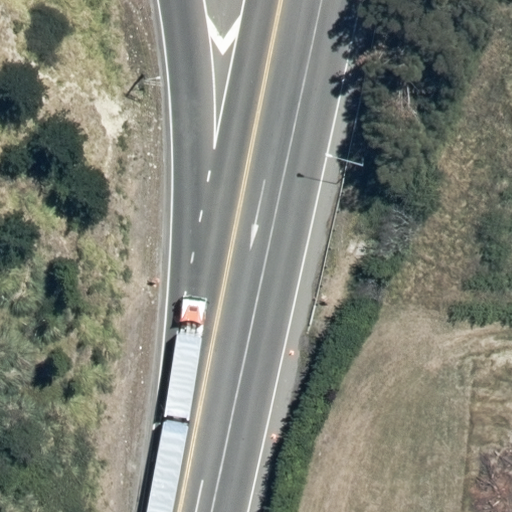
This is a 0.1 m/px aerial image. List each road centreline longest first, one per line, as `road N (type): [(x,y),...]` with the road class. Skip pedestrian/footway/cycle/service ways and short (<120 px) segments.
road 1 (trunk): [(212,371),(296,0)]
road 2 (trunk): [(212,371),(179,0)]
road 3 (trunk): [(181,511),(212,371)]
